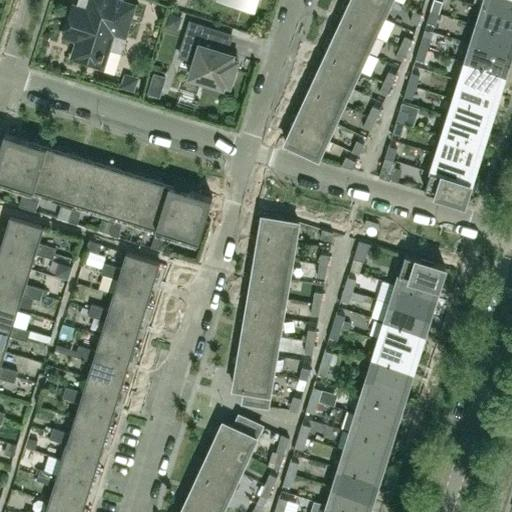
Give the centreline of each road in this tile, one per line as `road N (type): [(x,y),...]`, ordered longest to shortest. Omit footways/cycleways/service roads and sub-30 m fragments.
road 1 (residential): [(135,511),(247,150)]
road 2 (residential): [(511,231),(247,150)]
road 3 (residential): [(247,150),(3,72)]
road 4 (residential): [(446,511),(511,300)]
road 5 (residential): [(247,150),(294,0)]
